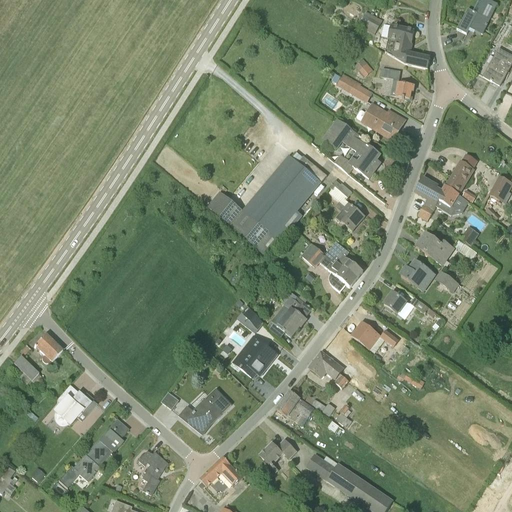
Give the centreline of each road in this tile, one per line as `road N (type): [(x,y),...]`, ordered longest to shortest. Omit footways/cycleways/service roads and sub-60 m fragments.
road 1 (residential): [(202,466),(278,393),(372,272),(446,86)]
road 2 (tertiary): [(230,0),(25,306)]
road 3 (residential): [(202,466),(25,306)]
